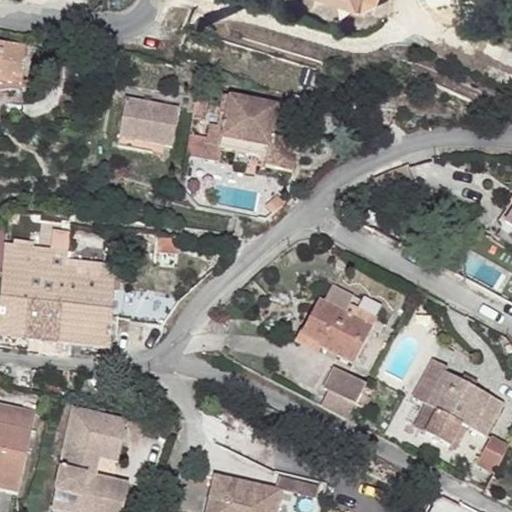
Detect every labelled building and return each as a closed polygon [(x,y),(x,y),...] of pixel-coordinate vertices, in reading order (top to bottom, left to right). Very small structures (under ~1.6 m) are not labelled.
[(327,0),(355,10),(358,0),(327,0)] [(0,82),(13,84),(14,76),(23,77),(28,48),(0,43),(0,82)] [(21,92),(23,77),(14,76),(13,84),(0,82),(0,92),(15,91),(21,92)] [(224,95),(221,115),(227,116),(241,118),(239,131),(225,129),(209,126),(207,138),(204,160),(218,163),(220,150),(262,158),(260,167),(288,172),(293,140),(272,136),(277,105),(224,95)] [(179,110),(126,101),(117,149),(153,156),(154,148),(172,150),(179,110)] [(195,101),(192,118),(204,120),(208,102),(195,101)] [(227,116),(225,129),(239,131),(241,118),(227,116)] [(204,160),(207,138),(190,135),(186,158),(204,160)] [(374,171),(379,180),(386,176),(382,167),(374,171)] [(180,238),(159,235),(157,253),(178,256),(180,238)] [(21,276),(22,261),(24,247),(4,245),(2,274),(0,299),(0,339),(28,341),(59,344),(102,348),(110,349),(112,317),(130,319),(130,326),(160,329),(179,301),(167,294),(114,290),(115,266),(70,263),(70,265),(69,280),(21,276)] [(70,265),(22,261),(21,276),(69,280),(70,265)] [(353,365),(372,329),(345,315),(349,305),(352,297),(332,287),(324,304),(317,301),(301,335),(320,345),(319,347),(322,349),(353,365)] [(377,320),(349,305),(345,315),(372,329),(377,320)] [(320,345),(301,335),(295,346),(318,357),(322,349),(319,347),(320,345)] [(28,350),(53,353),(53,350),(59,350),(59,344),(28,341),(28,350)] [(101,356),(110,356),(110,349),(102,348),(101,356)] [(323,389),(355,406),(366,384),(334,368),(323,389)] [(432,369),(415,400),(428,407),(438,413),(426,436),(449,449),(462,425),(467,428),(486,438),(503,404),(445,372),(444,374),(432,369)] [(0,476),(20,481),(34,414),(0,407),(0,476)] [(438,413),(428,407),(415,431),(426,436),(438,413)] [(124,421),(72,409),(49,511),(76,511),(77,510),(84,511),(119,511),(126,485),(92,477),(97,458),(115,462),(124,421)] [(467,428),(462,425),(449,449),(455,451),(467,428)] [(495,473),(508,448),(490,438),(478,463),(495,473)] [(0,493),(16,497),(20,481),(0,476),(0,493)] [(231,485),(212,478),(200,511),(272,511),(277,499),(252,491),(245,495),(230,490),(231,485)] [(252,491),(231,485),(230,490),(245,495),(252,491)] [(275,485),(272,497),(277,499),(312,509),(315,498),(275,485)]
